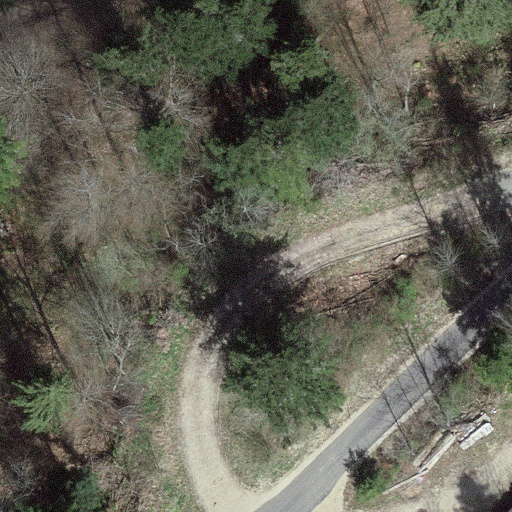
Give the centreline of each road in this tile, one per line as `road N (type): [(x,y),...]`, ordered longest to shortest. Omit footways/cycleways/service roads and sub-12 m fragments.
road 1 (track): [(511,195),(311,244),(255,270),(207,314),(191,362),(189,411),(194,471),(212,511)]
road 2 (unclassified): [(290,511),(511,295)]
